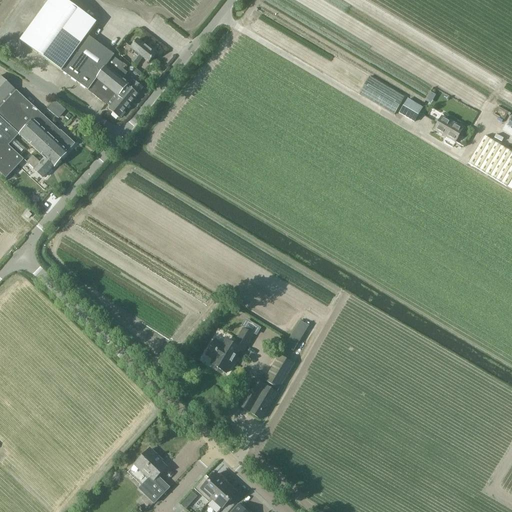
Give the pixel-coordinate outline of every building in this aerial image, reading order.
[(61,71),(88,91),(105,106),(106,104),(110,107),(108,110),(118,118),(143,88),(136,82),(132,87),(122,79),(129,71),(112,57),(114,55),(95,40),(104,28),(65,0),(50,0),(20,41),(61,71)] [(257,32),(273,40),(275,38),(268,34),(273,24),(280,28),(282,24),(266,15),(257,32)] [(148,63),(155,55),(137,40),(130,48),(137,54),(131,61),(136,66),(142,59),(148,63)] [(0,173),(7,179),(23,161),(24,160),(9,146),(10,144),(20,154),(25,148),(15,139),(19,135),(44,158),(40,163),(33,156),(26,163),(43,179),(53,168),(55,169),(69,154),(67,153),(74,145),(0,77),(0,173)] [(59,118),(66,109),(55,100),(48,109),(59,118)] [(414,122),(422,108),(408,100),(400,114),(414,122)] [(434,130),(439,133),(455,143),(463,129),(442,116),(434,130)] [(511,152),(484,136),(468,163),(511,189),(511,152)] [(294,352),(309,326),(300,320),(285,347),(294,352)] [(243,352),(253,335),(243,329),(233,345),(226,340),(223,345),(216,340),(206,355),(214,360),(211,364),(226,373),(240,350),(243,352)] [(279,355),(264,380),(279,390),(294,364),(279,355)] [(260,420),(277,393),(255,380),(239,406),(260,420)] [(147,476),(136,487),(152,502),(167,486),(158,477),(166,468),(160,463),(162,462),(150,450),(137,463),(144,470),(143,471),(147,476)] [(209,503),(226,485),(225,483),(226,481),(219,474),(217,476),(216,475),(208,483),(204,479),(194,489),(209,503)] [(226,485),(213,500),(222,509),(236,493),(226,485)] [(193,493),(182,505),(187,509),(197,497),(193,493)]
